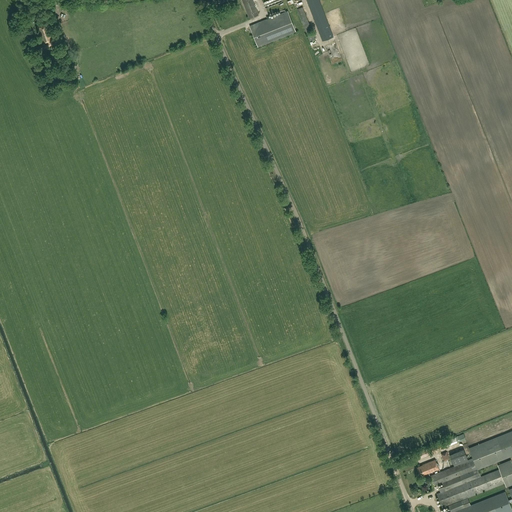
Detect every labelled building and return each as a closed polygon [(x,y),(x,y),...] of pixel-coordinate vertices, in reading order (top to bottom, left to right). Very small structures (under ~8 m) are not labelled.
[(252,0),(241,0),(249,18),(258,15),(252,0)] [(282,2),(281,0),(269,0),(263,3),(265,9),(282,2)] [(333,37),(318,0),(306,0),(322,41),(333,37)] [(302,7),(297,9),(309,41),(315,39),(302,7)] [(249,26),(258,47),(296,32),(288,11),(249,26)] [(44,43),(48,41),(49,46),(53,44),(46,26),(39,28),(44,43)] [(34,52),(45,48),(44,44),(37,46),(35,43),(32,45),(34,52)] [(59,46),(52,49),(55,57),(62,54),(59,46)] [(465,507),(462,500),(504,483),(506,486),(511,482),(511,462),(511,460),(498,465),(499,469),(480,477),(477,469),(511,454),(511,431),(469,449),(472,458),(468,460),(468,461),(429,476),(433,486),(442,482),(445,490),(437,494),(441,505),(439,506),(440,509),(448,505),(451,511),(509,511),(511,511),(504,491),(465,507)] [(447,447),(445,441),(417,452),(419,458),(447,447)] [(449,454),(454,465),(468,460),(463,449),(449,454)] [(449,459),(446,452),(441,454),(444,461),(449,459)] [(435,459),(423,464),(423,465),(416,467),(420,475),(426,473),(426,474),(439,469),(435,459)]
